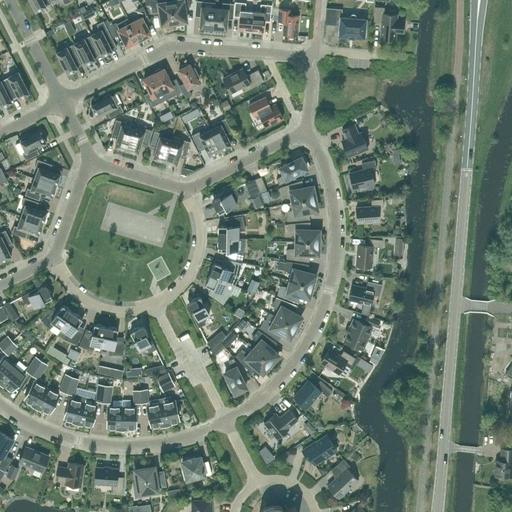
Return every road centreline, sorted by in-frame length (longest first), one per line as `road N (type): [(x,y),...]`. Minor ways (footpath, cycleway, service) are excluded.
road 1 (tertiary): [(437,511),(479,0)]
road 2 (residential): [(225,424),(298,360),(334,271),(337,213),(307,134)]
road 3 (residential): [(59,102),(157,53),(307,57)]
road 4 (residential): [(225,424),(138,447),(73,441),(0,407)]
road 5 (residential): [(155,310),(182,293),(208,248),(192,190)]
road 6 (residential): [(225,424),(155,310)]
road 7 (residential): [(192,190),(307,134)]
road 8 (residential): [(155,310),(125,316),(89,308),(51,266)]
